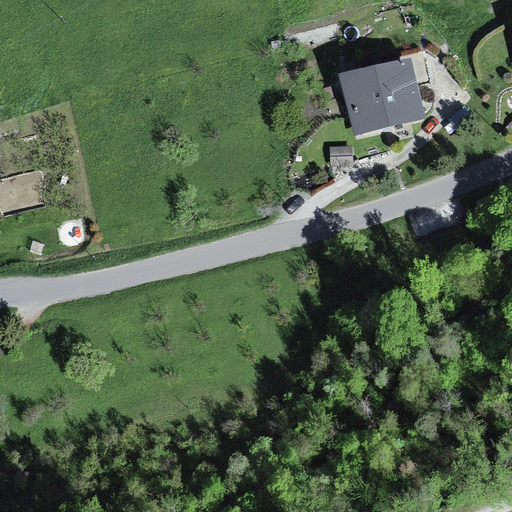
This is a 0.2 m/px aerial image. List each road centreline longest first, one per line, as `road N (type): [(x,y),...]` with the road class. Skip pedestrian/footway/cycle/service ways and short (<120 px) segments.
road 1 (unclassified): [(0,298),(279,236),(511,162)]
road 2 (track): [(279,236),(320,201),(418,144),(451,103)]
